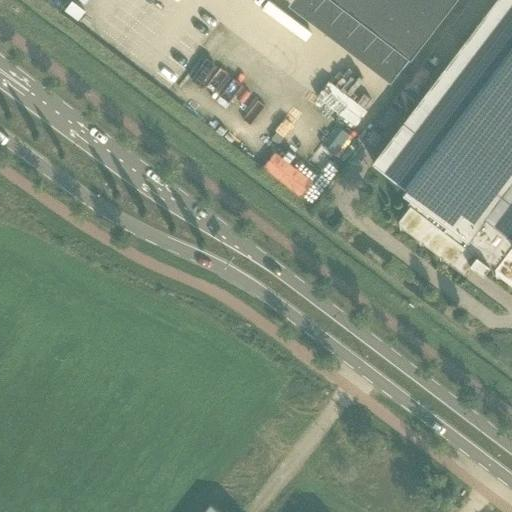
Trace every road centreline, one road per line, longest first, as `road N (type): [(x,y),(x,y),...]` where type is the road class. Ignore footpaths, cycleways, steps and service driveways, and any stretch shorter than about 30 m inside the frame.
road 1 (secondary): [(0,137),(117,222),(259,290),(511,484)]
road 2 (secondary): [(511,449),(34,97)]
road 3 (unknown): [(207,0),(317,89)]
